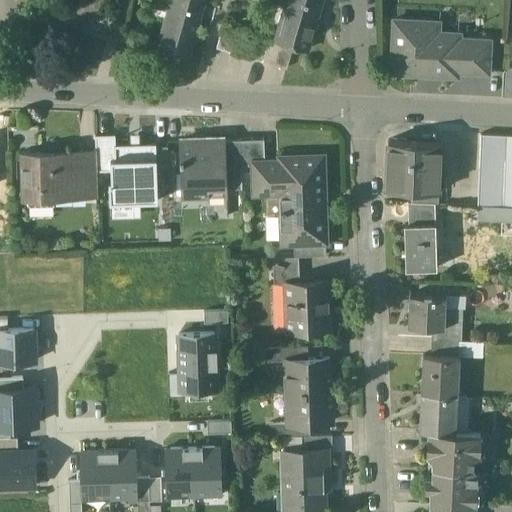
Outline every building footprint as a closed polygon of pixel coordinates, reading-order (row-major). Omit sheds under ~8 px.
[(73,0),(68,19),(98,28),(105,0),(73,0)] [(158,0),(173,4),(162,46),(191,54),(205,0),(158,0)] [(289,0),(277,40),(281,41),(294,45),(307,49),(321,0),(289,0)] [(439,21),(394,19),(391,73),(417,74),(417,70),(432,71),(432,75),(458,76),(458,70),(460,38),(460,33),(439,31),(439,21)] [(235,28),(224,25),(217,47),(229,51),(235,28)] [(247,31),(235,28),(229,51),(240,54),(247,31)] [(258,34),(247,31),(240,54),(252,57),(258,34)] [(270,37),(258,34),(252,57),(263,60),(270,37)] [(270,37),(263,60),(275,63),(281,41),(277,40),(270,37)] [(490,39),(460,38),(458,70),(489,72),(490,39)] [(294,45),(281,41),(275,63),(287,67),(294,45)] [(96,172),(111,171),(110,159),(115,159),(114,145),(114,133),(95,133),(96,150),(96,172)] [(224,138),(178,140),(180,198),(208,197),(208,189),(226,189),(224,140),(224,138)] [(263,139),(240,140),(241,173),(252,172),(252,161),(264,161),(263,139)] [(504,140),(481,139),(478,205),(502,206),(504,140)] [(240,140),(224,140),(226,189),(242,188),(241,173),(240,140)] [(441,143),(390,140),(387,188),(412,190),(438,190),(441,143)] [(511,140),(504,140),(502,206),(511,206),(511,140)] [(157,202),(156,144),(114,145),(115,159),(110,159),(111,171),(111,181),(109,181),(110,203),(138,203),(157,202)] [(85,150),(21,153),(23,200),(87,197),(86,177),(85,150)] [(96,150),(85,150),(86,177),(97,177),(96,172),(96,150)] [(323,155),(280,156),(280,160),(264,161),(252,161),(252,172),(253,193),(280,192),(282,243),(294,242),(325,241),(323,155)] [(97,197),(97,177),(86,177),(87,197),(97,197)] [(438,190),(412,190),(412,201),(434,203),(438,203),(438,190)] [(412,201),(409,201),(408,213),(434,212),(434,203),(412,201)] [(138,203),(110,203),(110,216),(139,216),(138,203)] [(434,212),(408,213),(408,224),(403,225),(403,267),(433,268),(434,212)] [(325,241),(294,242),(294,256),(299,256),(325,256),(325,241)] [(294,256),(272,257),(273,283),(285,283),(285,282),(299,281),(299,256),(294,256)] [(299,281),(285,282),(285,283),(286,329),(328,328),(327,281),(299,281)] [(444,295),(408,293),(407,326),(432,327),(443,327),(443,326),(443,305),(444,295)] [(462,306),(443,305),(443,326),(461,326),(462,306)] [(229,312),(206,312),(206,323),(229,323),(229,312)] [(461,326),(443,326),(443,327),(432,327),(431,338),(461,340),(461,326)] [(0,361),(35,361),(34,329),(8,330),(0,330),(0,361)] [(216,333),(196,334),(198,389),(217,389),(216,333)] [(196,334),(179,334),(181,373),(181,390),(198,389),(196,334)] [(461,340),(431,338),(430,355),(458,357),(458,352),(460,352),(461,340)] [(308,346),(267,347),(268,361),(287,360),(287,359),(309,358),(308,346)] [(430,355),(421,355),(420,392),(456,394),(458,357),(430,355)] [(309,358),(287,359),(287,360),(288,391),(333,390),(333,371),(331,371),(330,357),(309,358)] [(181,390),(181,373),(169,373),(170,397),(181,397),(181,390)] [(0,389),(24,389),(24,377),(0,378),(0,389)] [(24,389),(0,389),(0,425),(10,426),(37,425),(36,389),(24,389)] [(333,390),(288,391),(289,421),(289,423),(310,422),(332,421),(332,407),(334,407),(333,390)] [(456,394),(420,392),(418,430),(427,430),(455,432),(456,394)] [(310,422),(289,423),(289,421),(269,422),(270,437),(299,436),(311,436),(310,422)] [(232,422),(208,422),(208,433),(233,433),(232,422)] [(0,437),(10,438),(10,426),(0,425),(0,437)] [(455,432),(427,430),(426,453),(432,460),(432,467),(477,469),(483,469),(484,457),(482,454),(480,454),(481,433),(455,432)] [(311,436),(299,436),(300,449),(328,448),(328,457),(333,457),(333,435),(311,436)] [(0,452),(17,452),(16,437),(10,438),(0,437),(0,452)] [(221,447),(193,448),(194,497),(222,496),(221,447)] [(193,448),(164,448),(165,497),(194,497),(193,448)] [(300,449),(282,450),(284,511),(325,510),(323,471),(328,471),(328,457),(328,448),(300,449)] [(136,450),(107,451),(109,499),(138,498),(137,478),(136,450)] [(0,452),(0,489),(36,488),(35,451),(17,452),(0,452)] [(107,451),(80,452),(81,480),(82,500),(109,499),(107,451)] [(477,469),(432,467),(431,475),(425,474),(424,489),(429,490),(428,503),(433,503),(466,505),(472,505),(476,506),(477,469)] [(149,478),(137,478),(138,498),(137,511),(149,511),(150,501),(149,478)] [(162,478),(149,478),(150,501),(162,501),(162,478)] [(81,511),(81,480),(69,480),(69,511),(81,511)] [(466,511),(466,505),(433,503),(432,511),(466,511)]
